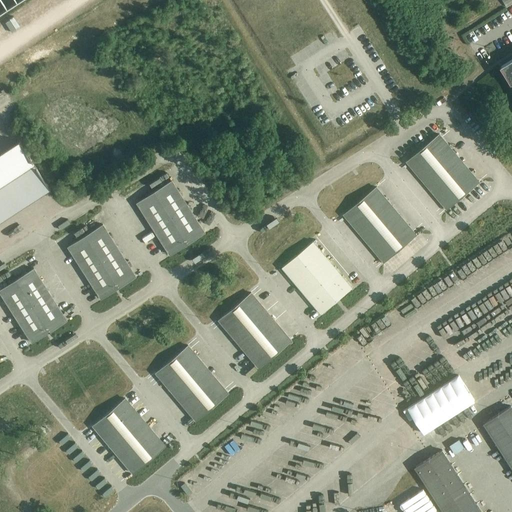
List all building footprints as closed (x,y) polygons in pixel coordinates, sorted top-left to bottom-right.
[(0,0),(0,13),(20,0),(0,0)] [(511,60),(502,67),(501,66),(500,66),(503,70),(511,83),(511,82),(511,60)] [(447,208),(479,182),(439,134),(407,161),(447,209),(447,208)] [(0,219),(48,189),(49,189),(49,188),(49,187),(48,188),(19,141),(19,140),(18,141),(18,140),(17,141),(0,152),(0,219)] [(172,181),(171,180),(136,203),(137,203),(169,254),(204,232),(171,181),(172,181)] [(384,262),(416,235),(416,234),(376,187),(344,214),(384,262)] [(103,225),(102,224),(67,247),(68,247),(100,298),(135,276),(135,275),(103,225)] [(282,267),(321,313),(352,287),(313,241),(282,267)] [(34,269),(33,268),(0,289),(0,293),(31,342),(66,320),(34,269)] [(251,293),(250,293),(218,320),(258,367),(290,340),(251,293)] [(194,419),(226,393),(227,392),(188,346),(155,373),(194,419)] [(132,473),(164,446),(125,398),(124,399),(93,425),(92,426),(132,473)] [(484,423),(511,465),(511,408),(511,406),(484,423)] [(481,511),(442,450),(416,467),(444,511),(481,511)]
